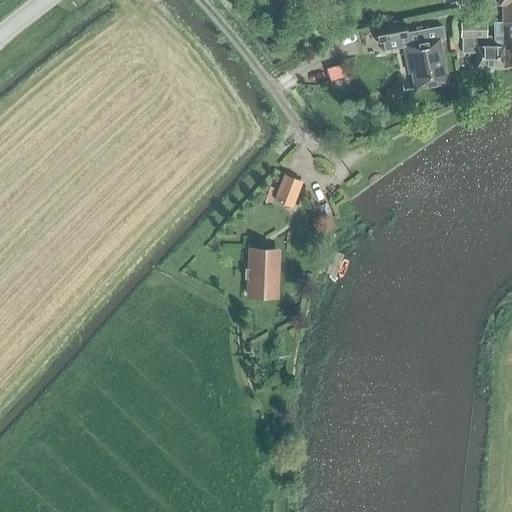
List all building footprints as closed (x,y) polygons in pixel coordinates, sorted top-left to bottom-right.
[(502,22),(511,22),(511,0),(497,0),(498,3),(501,3),(502,20),(502,22)] [(511,65),(511,22),(502,22),(502,20),(493,20),(493,38),(502,38),(502,44),(502,48),(503,66),(511,65)] [(502,48),(502,44),(485,44),(485,35),(485,21),(460,21),(459,35),(460,35),(460,51),(474,51),(474,67),(503,66),(502,48)] [(406,34),(404,22),(374,28),(377,43),(382,42),(384,51),(403,48),(408,75),(411,75),(414,91),(449,84),(440,41),(445,39),(442,27),(406,34)] [(274,200),(291,207),(301,181),(285,174),(274,200)] [(278,299),(280,249),(247,248),(245,297),(278,299)]
